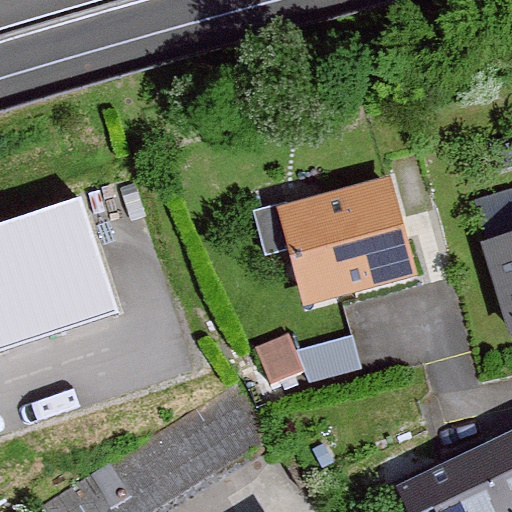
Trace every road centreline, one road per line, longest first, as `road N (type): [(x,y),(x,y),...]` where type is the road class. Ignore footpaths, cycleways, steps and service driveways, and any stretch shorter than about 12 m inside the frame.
road 1 (motorway): [(0,60),(211,0)]
road 2 (unknown): [(412,314),(449,389),(511,399)]
